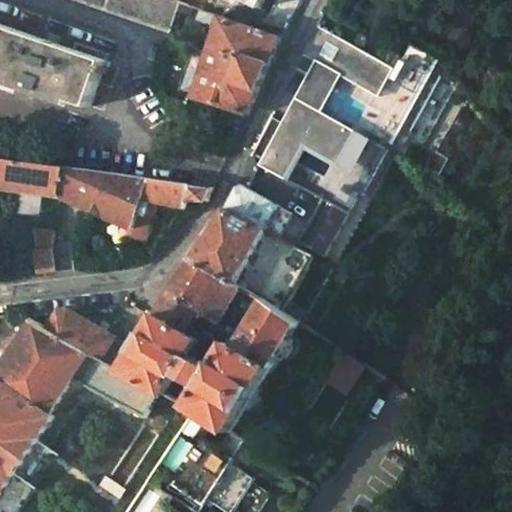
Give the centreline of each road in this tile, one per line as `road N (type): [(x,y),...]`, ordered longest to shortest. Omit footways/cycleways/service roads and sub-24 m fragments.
road 1 (residential): [(0,295),(156,271),(220,197),(284,62)]
road 2 (residential): [(388,403),(314,511)]
